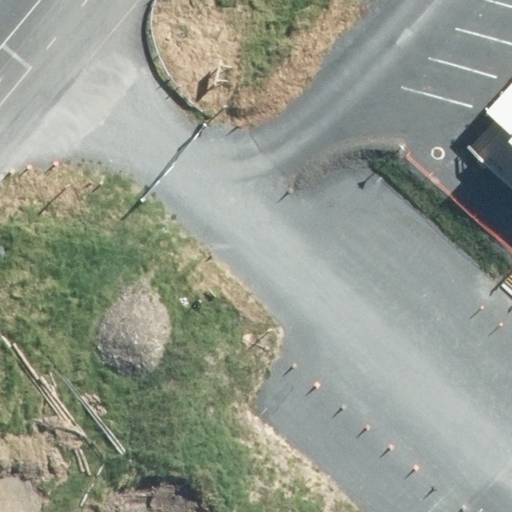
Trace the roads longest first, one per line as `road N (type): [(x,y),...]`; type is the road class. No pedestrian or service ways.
road 1 (track): [(113,511),(128,293),(126,189),(79,81)]
road 2 (trunk): [(122,0),(0,148)]
